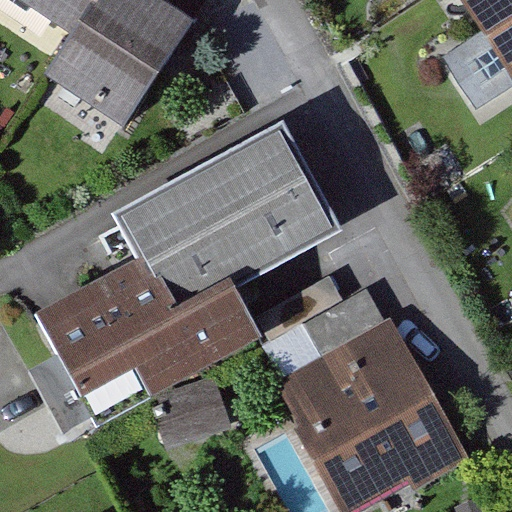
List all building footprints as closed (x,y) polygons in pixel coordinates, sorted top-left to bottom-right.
[(11,0),(74,42),(102,0),(11,0)] [(186,34),(135,0),(102,0),(74,42),(47,82),(120,131),(186,34)] [(511,0),(481,0),(484,5),(472,12),(511,73),(511,0)] [(124,224),(145,261),(56,310),(117,419),(267,336),(242,293),(350,233),(293,131),(124,224)] [(459,466),(371,308),(291,353),(379,510),(459,466)]
